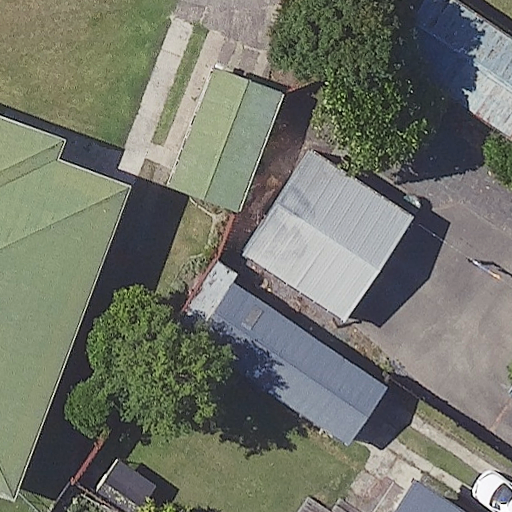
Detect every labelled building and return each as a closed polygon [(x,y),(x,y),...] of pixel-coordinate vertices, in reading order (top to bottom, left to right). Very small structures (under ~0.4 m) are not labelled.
[(511,29),(462,0),(410,0),(381,48),(511,126),(511,29)] [(59,138),(0,115),(0,483),(11,488),(128,184),(53,155),(59,138)] [(415,212),(316,147),(250,246),(349,312),(415,212)] [(385,385),(219,268),(182,321),(347,438),(385,385)] [(485,511),(422,468),(390,511),(485,511)]
